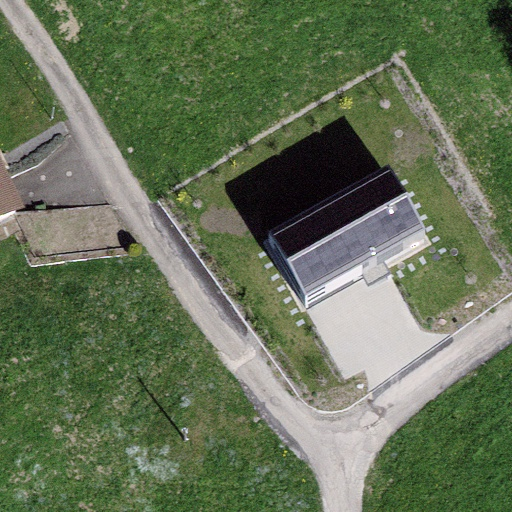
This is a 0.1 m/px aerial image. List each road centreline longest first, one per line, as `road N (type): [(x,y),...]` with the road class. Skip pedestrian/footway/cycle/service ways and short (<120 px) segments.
road 1 (track): [(12,0),(40,32),(118,174),(231,344),(312,439),(345,511)]
road 2 (track): [(343,497),(413,382),(511,332)]
